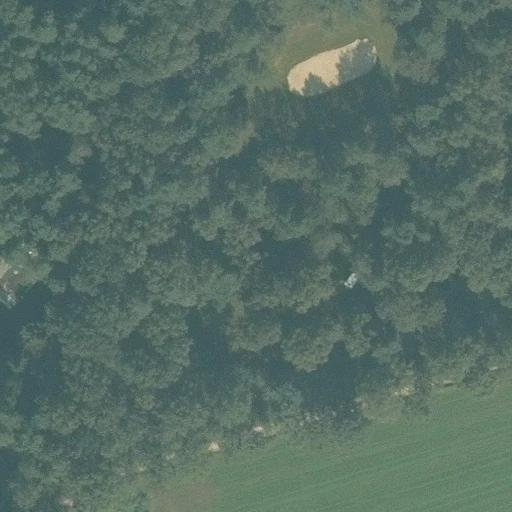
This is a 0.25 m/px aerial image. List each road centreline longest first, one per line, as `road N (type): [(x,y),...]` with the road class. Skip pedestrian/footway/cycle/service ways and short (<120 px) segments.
road 1 (track): [(68,496),(70,273),(87,175),(149,0)]
road 2 (track): [(68,496),(511,358)]
